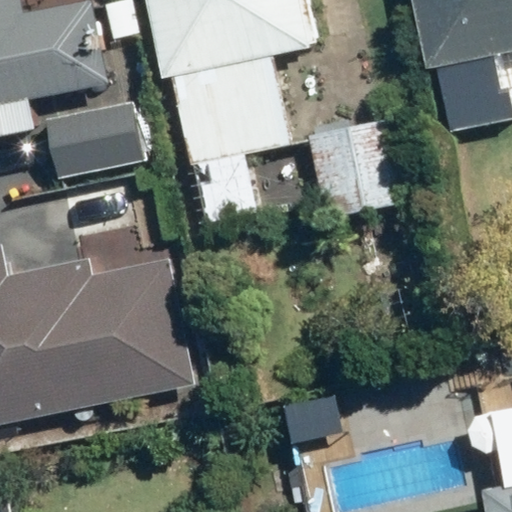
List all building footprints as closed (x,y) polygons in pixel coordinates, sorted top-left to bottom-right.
[(155,31),(149,0),(84,0),(44,7),(42,0),(0,0),(0,135),(57,126),(51,91),(130,77),(123,37),(155,31)] [(319,0),(168,0),(216,223),(269,212),(256,152),(308,141),(289,48),(328,40),(319,0)] [(511,0),(435,0),(460,121),(511,110),(511,0)] [(154,97),(62,116),(75,177),(167,157),(154,97)] [(410,104),(316,125),(337,216),(431,194),(410,104)] [(0,242),(0,424),(210,381),(183,254),(109,270),(105,253),(25,270),(18,239),(0,242)] [(440,275),(395,287),(407,330),(452,319),(440,275)] [(511,511),(511,476),(486,481),(491,511),(511,511)] [(27,511),(21,479),(0,482),(0,511),(27,511)]
